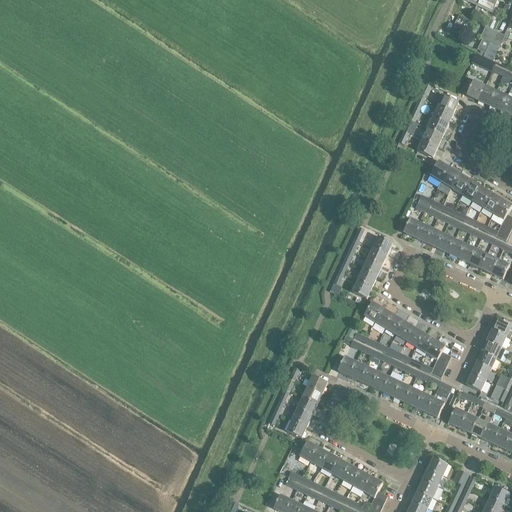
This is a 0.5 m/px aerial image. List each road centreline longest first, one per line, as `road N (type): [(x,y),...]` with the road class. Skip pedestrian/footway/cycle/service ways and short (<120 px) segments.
road 1 (residential): [(497,293),(407,251),(388,292),(472,344)]
road 2 (residential): [(431,432),(343,391),(322,434),(408,480)]
road 3 (residential): [(511,131),(473,113),(453,155),(511,189)]
